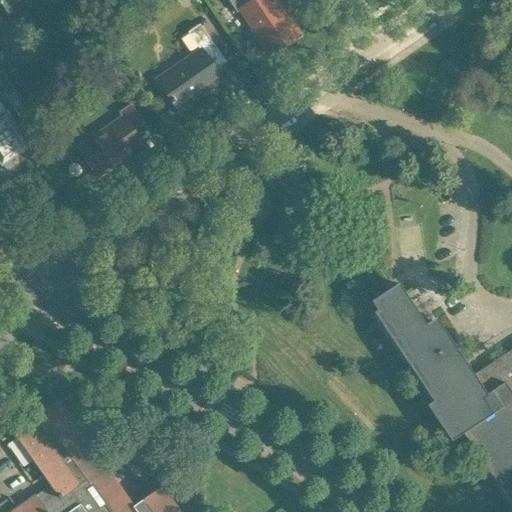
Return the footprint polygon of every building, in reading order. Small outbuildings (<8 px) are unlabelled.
[(0,0),(0,9),(0,10),(3,9),(11,20),(25,11),(26,13),(34,8),(33,6),(35,4),(41,12),(37,15),(44,26),(62,14),(52,0),(0,0)] [(230,0),(228,1),(236,13),(241,10),(254,28),(253,29),(270,55),(299,36),(274,0),(230,0)] [(215,70),(226,62),(200,25),(188,33),(200,51),(158,81),(177,109),(221,78),(215,70)] [(34,58),(4,78),(21,103),(51,84),(34,58)] [(33,135),(0,87),(0,160),(2,163),(28,145),(25,140),(33,135)] [(136,137),(147,129),(130,105),(119,113),(123,118),(78,149),(96,176),(128,154),(127,153),(141,143),(136,137)] [(388,290),(371,301),(377,310),(373,312),(449,425),(443,429),(451,441),(463,433),(511,507),(511,349),(491,364),(492,366),(488,368),(475,378),(471,372),(439,323),(435,318),(425,325),(398,284),(388,290)] [(41,415),(33,421),(32,419),(13,432),(51,487),(47,490),(37,497),(35,495),(11,511),(180,511),(162,486),(133,506),(59,400),(39,413),(41,415)]
